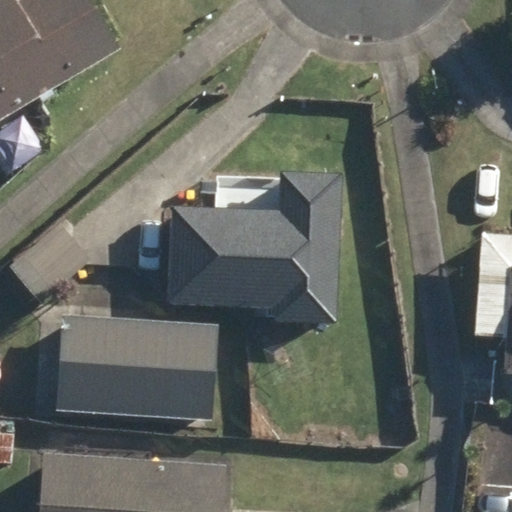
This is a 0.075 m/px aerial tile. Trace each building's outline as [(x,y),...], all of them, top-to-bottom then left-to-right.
[(0,128),(119,59),(84,0),(32,0),(14,11),(9,3),(0,8),(0,128)] [(275,331),(337,333),(344,186),(281,183),(280,223),(173,218),(169,313),(276,318),(275,331)] [(83,263),(47,224),(0,267),(0,287),(25,316),(83,263)] [(205,330),(51,325),(47,419),(201,424),(205,330)] [(0,469),(11,470),(14,427),(0,425),(0,469)] [(42,511),(223,511),(226,477),(45,466),(42,511)]
